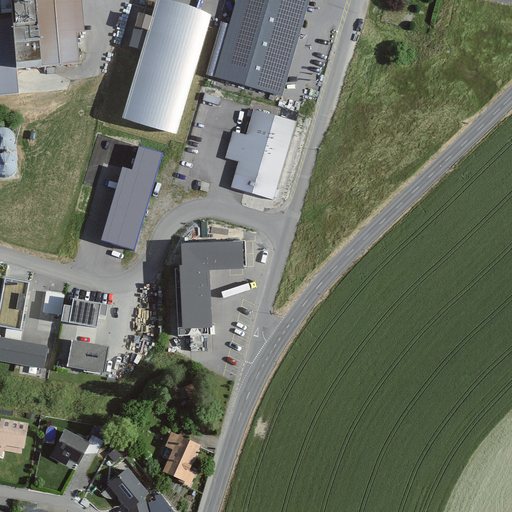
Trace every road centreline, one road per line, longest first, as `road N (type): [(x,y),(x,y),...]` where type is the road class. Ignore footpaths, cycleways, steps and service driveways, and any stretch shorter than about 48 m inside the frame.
road 1 (tertiary): [(272,347),(346,255),(511,96)]
road 2 (residential): [(289,232),(195,209),(162,235),(153,262),(119,284),(0,253)]
road 3 (unclassified): [(289,232),(356,0)]
road 4 (tertiary): [(209,511),(235,423),(272,347)]
road 5 (unclassified): [(272,347),(262,330),(289,232)]
